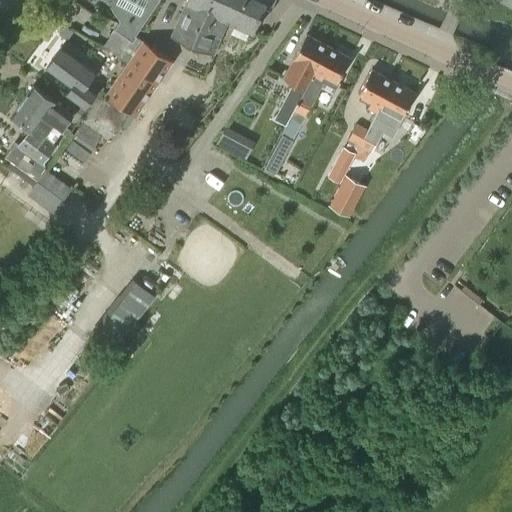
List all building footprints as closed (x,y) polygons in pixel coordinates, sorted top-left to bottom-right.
[(108,3),(116,15),(120,20),(103,46),(121,58),(132,41),(133,42),(137,36),(136,35),(159,0),(104,0),(109,3),(108,3)] [(190,44),(209,0),(186,0),(171,36),(190,44)] [(267,0),(209,0),(190,44),(213,54),(228,21),(254,33),(267,0)] [(283,104),(274,120),(286,126),(290,117),(328,45),(306,34),(293,59),(294,59),(284,77),(294,82),(283,104)] [(145,42),(108,95),(101,91),(81,120),(83,122),(76,133),(94,145),(102,134),(108,138),(113,130),(115,131),(128,107),(135,112),(171,59),(145,42)] [(46,68),(73,87),(67,94),(86,108),(100,89),(89,81),(98,70),(63,45),(46,68)] [(328,45),(290,117),(302,123),(321,88),(334,95),(341,82),(338,81),(350,57),(328,45)] [(368,108),(377,113),(393,80),(371,68),(358,93),(372,100),(368,108)] [(416,92),(393,80),(377,113),(385,117),(389,110),(402,117),(416,92)] [(56,102),(33,85),(22,99),(64,127),(72,115),(56,102)] [(52,143),(63,128),(64,127),(22,99),(11,115),(30,128),(19,143),(43,161),(55,145),(52,143)] [(189,135),(199,122),(186,111),(176,124),(189,135)] [(359,144),(367,129),(356,123),(348,138),(349,138),(359,144)] [(224,127),(217,142),(248,157),(255,142),(224,127)] [(371,150),(379,135),(367,129),(359,144),(355,152),(353,155),(364,161),(370,150),(371,150)] [(282,135),(263,170),(273,176),(292,140),(282,135)] [(340,181),(353,155),(355,152),(345,147),(343,146),(328,174),(340,181)] [(16,157),(8,167),(28,181),(36,171),(16,157)] [(28,193),(54,212),(72,187),(46,168),(28,193)] [(347,176),(332,205),(348,213),(363,185),(347,176)] [(115,347),(156,295),(137,280),(96,331),(115,347)]
